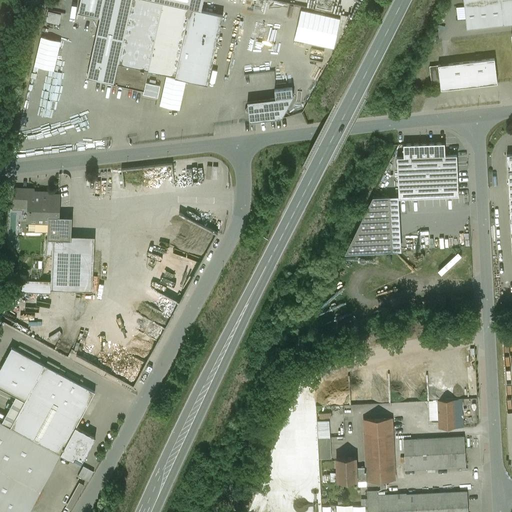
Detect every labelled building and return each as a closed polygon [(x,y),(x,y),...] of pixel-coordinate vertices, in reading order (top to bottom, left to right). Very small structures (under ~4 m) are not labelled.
[(80,0),(78,12),(100,17),(87,77),(113,83),(144,90),(145,83),(148,71),(175,77),(175,78),(208,85),(223,15),(201,10),(203,0),(80,0)] [(511,0),(463,0),(466,29),(511,23),(511,0)] [(340,19),(301,10),(294,39),(333,48),(340,19)] [(61,15),(49,12),(47,21),(59,24),(61,15)] [(61,42),(41,37),(34,67),(54,71),(61,42)] [(494,59),(438,66),(440,88),(441,90),(457,88),(459,90),(461,88),(480,85),(482,87),(484,85),(497,83),(494,59)] [(438,66),(429,67),(432,89),(440,88),(438,66)] [(166,76),(160,105),(180,110),(186,81),(166,76)] [(161,86),(145,83),(144,90),(143,94),(158,98),(161,86)] [(293,97),(247,102),(248,106),(245,110),(248,113),(249,122),(281,118),(293,97)] [(445,143),(404,145),(404,158),(446,156),(445,143)] [(404,158),(398,158),(400,199),(459,196),(457,155),(446,156),(404,158)] [(29,207),(30,191),(30,188),(14,188),(13,206),(29,207)] [(28,232),(48,233),(48,238),(52,239),(71,239),(71,235),(72,217),(59,216),(60,193),(47,193),(47,191),(30,191),(29,207),(28,232)] [(398,196),(373,198),(344,255),(402,252),(398,196)] [(190,218),(191,265),(199,269),(217,231),(190,218)] [(51,280),(50,289),(91,290),(93,236),(71,235),(71,239),(52,239),(51,280)] [(50,292),(50,289),(51,280),(24,280),(20,291),(50,292)] [(25,401),(44,365),(11,347),(0,368),(0,387),(16,396),(25,401)] [(61,455),(76,427),(95,392),(44,365),(25,401),(10,428),(61,455)] [(10,428),(25,401),(16,396),(2,423),(10,428)] [(461,399),(438,400),(439,419),(440,428),(462,427),(461,399)] [(430,420),(439,419),(438,400),(429,401),(430,420)] [(392,418),(363,420),(366,467),(366,480),(366,481),(395,480),(392,418)] [(2,423),(0,421),(0,511),(29,511),(58,460),(61,455),(10,428),(2,423)] [(319,438),(330,438),(330,421),(318,422),(319,438)] [(95,438),(76,427),(61,455),(81,465),(95,438)] [(464,436),(404,439),(405,470),(466,467),(464,436)] [(330,438),(319,438),(320,459),(331,459),(330,438)] [(355,458),(336,458),(338,482),(357,481),(366,480),(366,467),(356,468),(355,458)] [(94,472),(83,467),(78,477),(88,482),(94,472)] [(468,511),(467,491),(378,496),(377,491),(367,492),(367,511),(468,511)]
